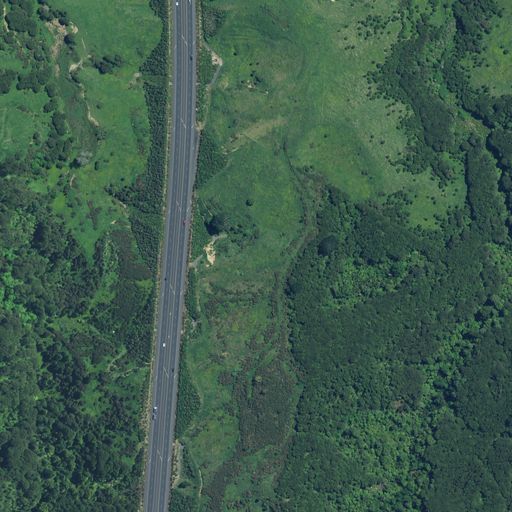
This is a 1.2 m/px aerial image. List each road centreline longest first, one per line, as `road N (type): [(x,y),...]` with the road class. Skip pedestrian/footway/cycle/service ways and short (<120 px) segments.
road 1 (motorway): [(147,511),(177,81),(174,0)]
road 2 (motorway): [(187,0),(187,153),(161,511)]
